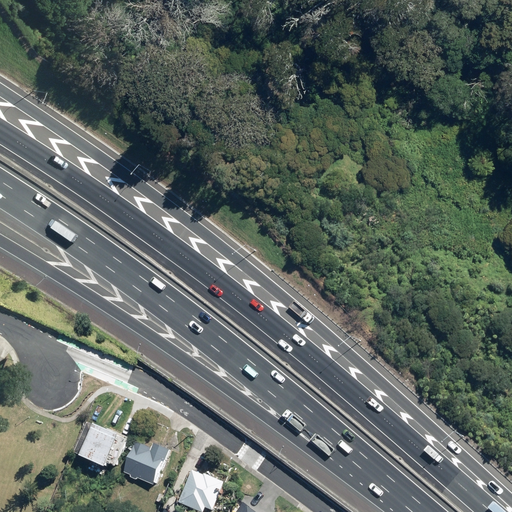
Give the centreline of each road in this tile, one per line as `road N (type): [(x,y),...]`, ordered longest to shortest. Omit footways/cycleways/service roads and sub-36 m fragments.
road 1 (motorway): [(0,89),(238,260),(511,501)]
road 2 (motorway): [(0,131),(250,305),(487,511)]
road 3 (motorway): [(429,511),(156,286),(0,181)]
road 4 (motorway): [(411,511),(0,241)]
road 5 (residential): [(40,348),(185,405),(324,511)]
